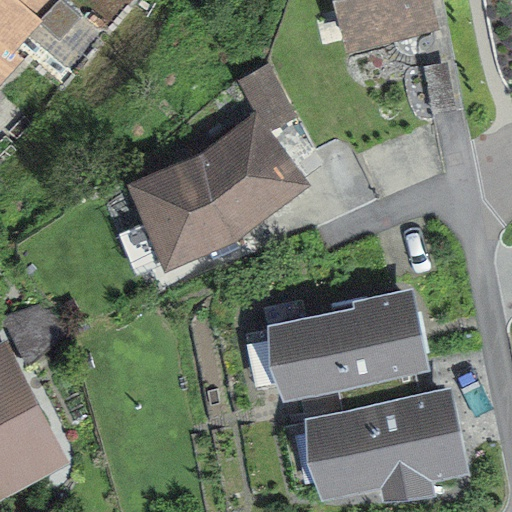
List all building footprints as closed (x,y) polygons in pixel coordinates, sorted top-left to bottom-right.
[(0,0),(0,84),(78,0),(0,0)] [(442,25),(435,0),(336,0),(349,48),(442,25)] [(460,109),(450,58),(408,66),(418,117),(460,109)] [(270,127),(296,115),(271,61),(240,75),(256,109),(270,127)] [(0,151),(32,120),(0,87),(0,151)] [(165,266),(240,237),(312,183),(270,127),(256,109),(194,156),(132,179),(165,266)] [(286,397),(433,366),(414,282),(353,295),(355,304),(270,322),(286,397)] [(0,495),(70,459),(8,338),(0,341),(0,495)] [(319,495),(382,483),(384,494),(433,490),(430,473),(470,466),(453,382),(303,411),(319,495)]
